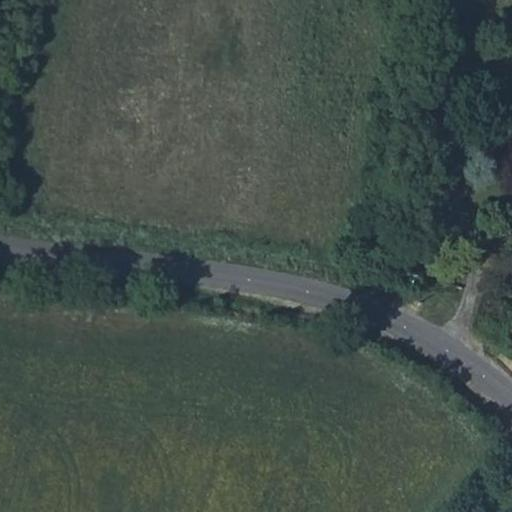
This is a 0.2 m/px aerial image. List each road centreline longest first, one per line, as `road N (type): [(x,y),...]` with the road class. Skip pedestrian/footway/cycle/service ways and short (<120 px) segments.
road 1 (tertiary): [(511,400),(423,335),(362,307),(241,278),(0,247)]
road 2 (unknown): [(464,363),(491,0)]
